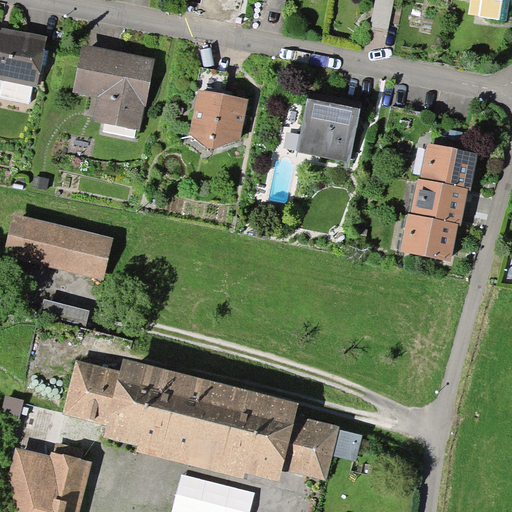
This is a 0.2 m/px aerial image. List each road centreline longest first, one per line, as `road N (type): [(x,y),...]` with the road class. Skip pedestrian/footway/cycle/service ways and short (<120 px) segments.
road 1 (residential): [(54,0),(511,94)]
road 2 (residential): [(439,511),(477,290),(511,150)]
